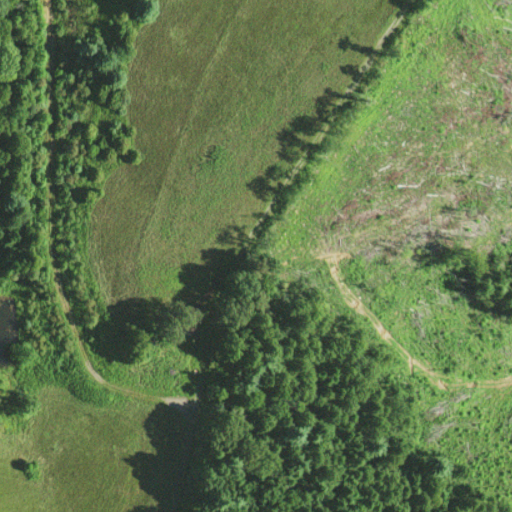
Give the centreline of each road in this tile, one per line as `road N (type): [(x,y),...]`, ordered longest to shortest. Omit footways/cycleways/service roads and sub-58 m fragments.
road 1 (residential): [(389,0),(341,104),(234,247),(201,346),(175,511)]
road 2 (residential): [(50,0),(57,64),(49,260),(82,354),(136,394),(195,408)]
